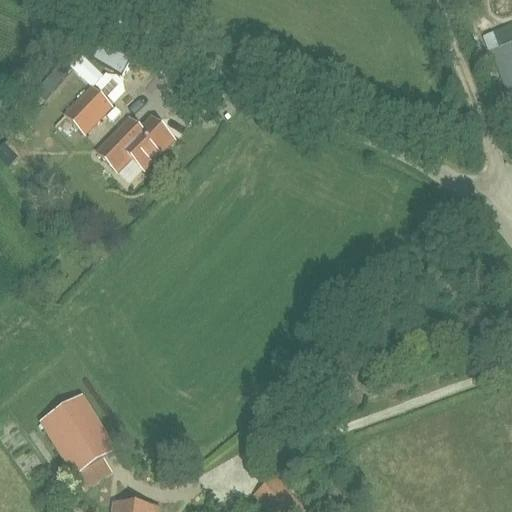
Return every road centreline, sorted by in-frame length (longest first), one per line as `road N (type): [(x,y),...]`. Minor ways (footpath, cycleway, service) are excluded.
road 1 (unclassified): [(511,213),(419,160),(56,0)]
road 2 (track): [(511,369),(228,465)]
road 3 (track): [(436,0),(511,212)]
